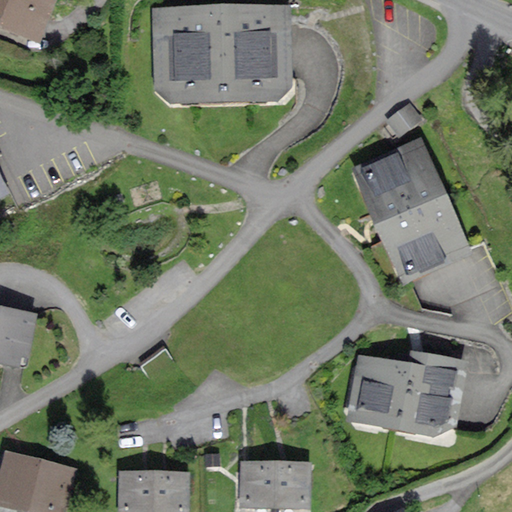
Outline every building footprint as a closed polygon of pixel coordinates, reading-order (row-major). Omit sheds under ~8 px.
[(51,0),(0,0),(0,22),(37,37),(51,0)] [(287,8),(163,10),(165,101),(285,99),(288,88),(287,8)] [(399,135),(423,119),(412,102),(388,118),(399,135)] [(469,249),(422,144),(359,171),(406,277),(469,249)] [(33,315),(0,309),(0,359),(23,364),(33,315)] [(434,435),(454,422),(466,363),(411,352),(408,364),(362,355),(349,418),(434,435)] [(63,511),(74,471),(9,454),(0,487),(0,501),(42,511),(63,511)] [(244,461),(244,505),(277,505),(277,462),(244,461)] [(310,506),(311,462),(277,462),(277,505),(310,506)] [(120,511),(153,511),(154,472),(121,472),(120,511)] [(186,511),(187,473),(154,472),(153,511),(186,511)]
